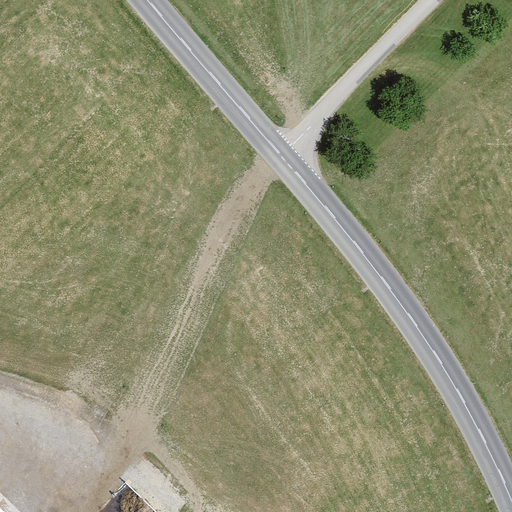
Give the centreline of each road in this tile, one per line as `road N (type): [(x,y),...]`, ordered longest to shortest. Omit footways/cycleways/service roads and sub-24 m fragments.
road 1 (tertiary): [(147,0),(410,318),(511,505)]
road 2 (track): [(437,0),(284,160)]
